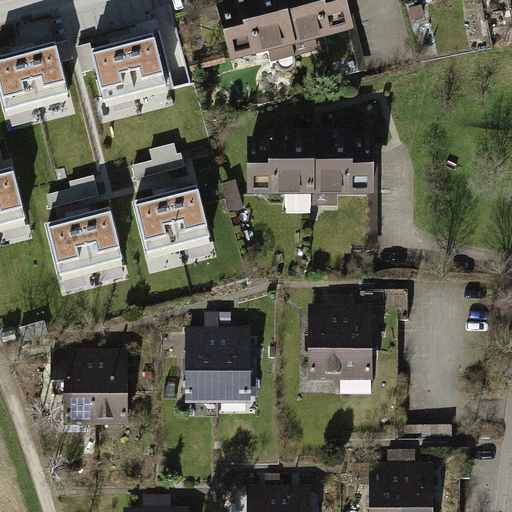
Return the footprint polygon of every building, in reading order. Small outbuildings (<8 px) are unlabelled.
[(348,0),(271,0),(223,11),(238,75),(360,48),(348,0)] [(153,36),(116,45),(129,96),(166,87),(153,36)] [(67,42),(24,53),(37,103),(80,92),(67,42)] [(116,45),(79,54),(92,105),(129,96),(116,45)] [(173,88),(192,83),(182,46),(162,51),(173,88)] [(24,53),(0,58),(0,112),(37,103),(24,53)] [(135,165),(137,178),(185,169),(180,143),(151,148),(153,162),(135,165)] [(374,143),(252,143),(252,209),(374,209),(374,143)] [(12,169),(0,172),(0,226),(26,220),(12,169)] [(197,187),(166,195),(179,246),(210,238),(197,187)] [(166,195),(134,203),(148,254),(179,246),(166,195)] [(110,209),(79,217),(92,268),(123,260),(110,209)] [(79,217),(47,225),(60,276),(92,268),(79,217)] [(335,381),(334,307),(303,307),(304,382),(335,381)] [(367,381),(366,307),(334,307),(335,381),(367,381)] [(244,402),(243,328),(212,329),(213,403),(244,402)] [(213,403),(212,329),(180,329),(181,403),(213,403)] [(93,426),(92,352),(61,353),(62,427),(93,426)] [(124,426),(123,352),(92,352),(93,426),(124,426)] [(401,511),(401,466),(369,466),(369,511),(401,511)] [(432,511),(432,466),(401,466),(401,511),(432,511)] [(309,511),(309,488),(278,489),(278,511),(309,511)] [(278,511),(278,489),(247,489),(247,511),(278,511)]
